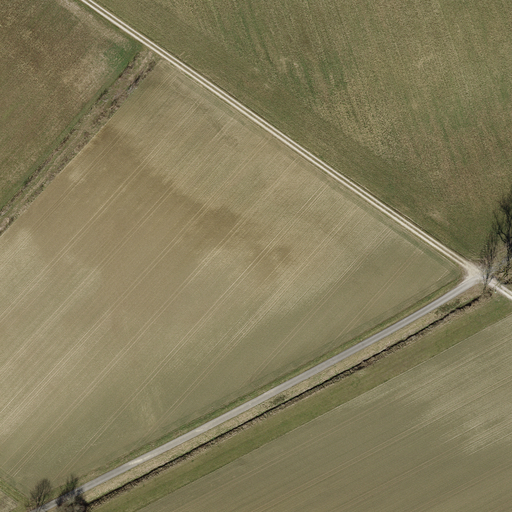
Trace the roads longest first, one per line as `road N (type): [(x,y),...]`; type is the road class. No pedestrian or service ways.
road 1 (track): [(511,259),(40,511)]
road 2 (track): [(86,0),(511,294)]
